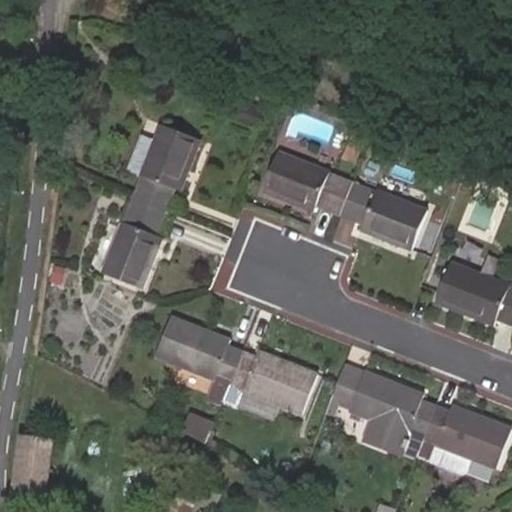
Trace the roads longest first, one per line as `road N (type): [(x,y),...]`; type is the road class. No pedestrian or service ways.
road 1 (residential): [(0,466),(34,272),(52,0)]
road 2 (residential): [(274,270),(511,369)]
